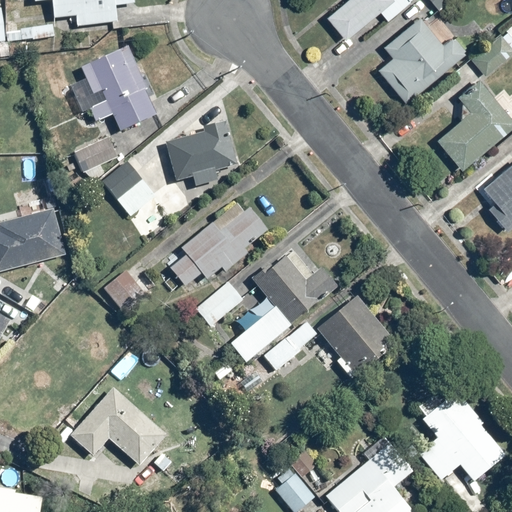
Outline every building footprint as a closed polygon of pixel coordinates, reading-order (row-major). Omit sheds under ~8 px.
[(31,0),(32,2),(50,0),(52,18),(75,16),(76,26),(115,22),(113,5),(132,3),(131,0),(31,0)] [(344,0),(325,16),(344,39),(378,11),(386,20),(409,0),(344,0)] [(428,0),(439,11),(450,0),(428,0)] [(7,41),(3,42),(2,27),(0,11),(0,58),(8,58),(7,41)] [(443,46),(415,13),(378,43),(390,58),(376,69),(404,102),(467,51),(454,36),(443,46)] [(511,52),(511,23),(469,60),(484,77),(511,52)] [(7,41),(8,51),(19,50),(18,40),(53,37),(51,24),(5,29),(7,41)] [(145,87),(126,45),(79,66),(84,78),(69,85),(80,110),(86,107),(94,123),(111,115),(119,131),(155,115),(142,88),(145,87)] [(478,79),(468,88),(471,91),(459,101),(468,112),(435,139),(459,168),(511,125),(511,100),(502,108),(478,79)] [(202,128),(203,133),(164,145),(175,181),(191,176),(194,186),(214,180),(211,172),(235,164),(224,127),(223,122),(202,128)] [(103,174),(99,166),(116,157),(105,135),(71,152),(83,174),(85,172),(89,180),(103,174)] [(511,224),(511,157),(477,187),(488,200),(483,204),(505,230),(511,224)] [(153,197),(125,162),(100,182),(128,217),(153,197)] [(225,273),(246,253),(244,251),(267,229),(247,207),(243,211),(234,201),(164,265),(184,287),(199,273),(205,280),(219,267),(225,273)] [(54,210),(0,222),(0,269),(64,254),(54,210)] [(313,274),(291,247),(267,268),(304,312),(316,301),(336,285),(321,267),(313,274)] [(241,299),(226,281),(194,309),(209,327),(241,299)] [(391,340),(353,295),(316,326),(354,371),(391,340)] [(289,327),(275,308),(267,299),(235,324),(242,333),(229,344),(243,362),(289,327)] [(0,334),(8,319),(0,314),(0,334)] [(317,335),(304,320),(261,357),(274,372),(317,335)] [(93,373),(40,325),(9,359),(62,407),(93,373)] [(164,436),(111,388),(68,436),(91,457),(107,439),(137,466),(164,436)] [(503,457),(455,391),(420,417),(440,445),(422,458),(438,480),(458,465),(470,481),(503,457)] [(411,471),(387,443),(324,496),(336,511),(411,511),(391,488),(411,471)] [(290,472),(271,490),(291,511),(299,511),(315,498),(290,472)] [(0,485),(0,511),(35,511),(38,496),(13,492),(14,488),(0,485)]
